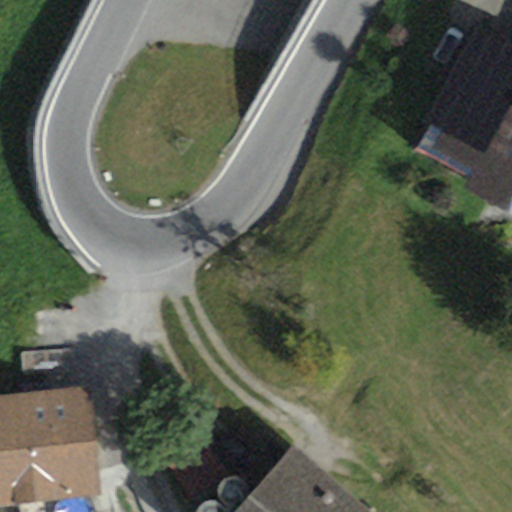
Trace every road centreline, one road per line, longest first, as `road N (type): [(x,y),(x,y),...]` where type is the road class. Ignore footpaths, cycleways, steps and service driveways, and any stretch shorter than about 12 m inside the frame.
road 1 (tertiary): [(127,0),(74,108),(64,167),(83,213),(103,236),(162,249),(223,213),(250,179),(353,0)]
road 2 (track): [(128,247),(116,340),(122,422),(160,511)]
